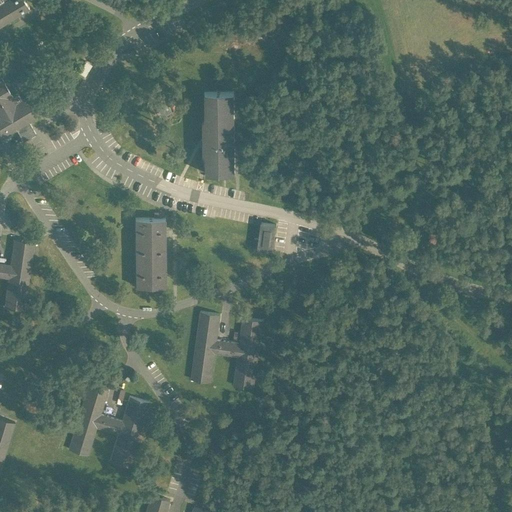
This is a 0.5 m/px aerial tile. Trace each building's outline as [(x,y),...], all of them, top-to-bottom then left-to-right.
[(0,0),(0,139),(16,130),(22,140),(33,133),(31,128),(27,122),(64,101),(70,98),(69,97),(59,80),(20,102),(17,97),(11,100),(0,80),(0,25),(28,9),(23,0),(0,0)] [(203,95),(205,173),(234,173),(232,94),(203,95)] [(135,222),(137,288),(165,288),(163,221),(135,222)] [(276,226),(261,224),(261,227),(257,250),(262,251),(272,252),(276,226)] [(0,276),(8,278),(4,306),(24,310),(34,242),(14,238),(10,264),(0,262),(0,276)] [(200,313),(190,378),(210,381),(214,352),(239,356),(234,385),(253,388),(263,322),(242,319),(240,332),(239,343),(216,339),(220,316),(200,313)] [(88,386),(67,453),(86,458),(95,427),(121,435),(112,466),(128,471),(148,404),(131,399),(129,406),(124,423),(98,416),(106,391),(88,386)] [(0,470),(14,424),(0,419),(0,470)] [(151,495),(146,511),(206,511),(195,509),(193,511),(165,511),(169,500),(165,499),(151,495)]
